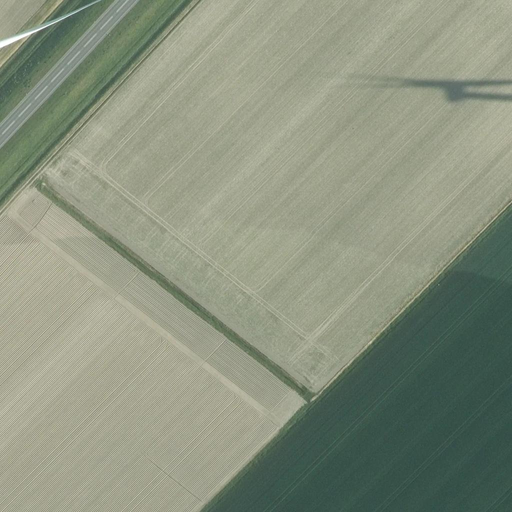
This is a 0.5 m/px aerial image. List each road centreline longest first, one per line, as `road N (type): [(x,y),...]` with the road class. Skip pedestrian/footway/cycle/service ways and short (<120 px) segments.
road 1 (track): [(0,219),(205,0)]
road 2 (trunk): [(0,136),(128,0)]
